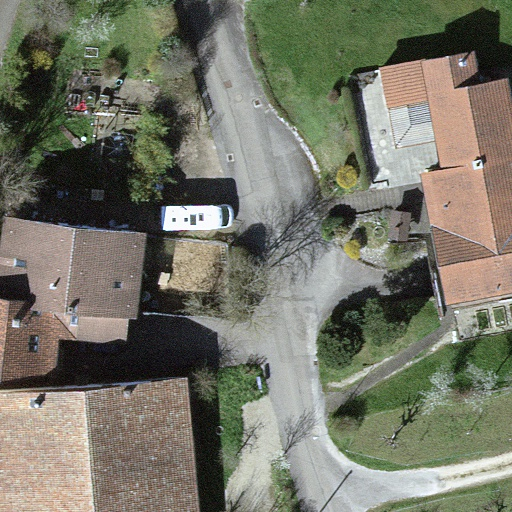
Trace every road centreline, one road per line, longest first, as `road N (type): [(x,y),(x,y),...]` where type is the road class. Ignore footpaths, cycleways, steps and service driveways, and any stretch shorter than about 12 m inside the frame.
road 1 (residential): [(328,511),(273,255),(204,0)]
road 2 (unknown): [(261,210),(408,189)]
